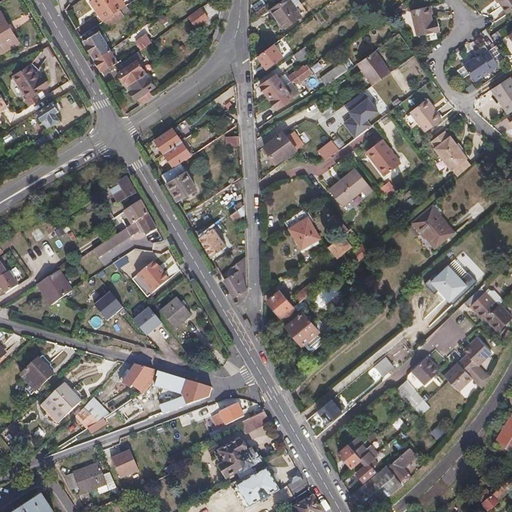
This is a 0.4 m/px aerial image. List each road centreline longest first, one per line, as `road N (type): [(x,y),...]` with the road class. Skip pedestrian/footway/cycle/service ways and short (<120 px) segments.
road 1 (residential): [(256,319),(241,22)]
road 2 (tertiary): [(260,373),(118,135)]
road 3 (track): [(278,404),(382,317),(405,280),(469,224)]
road 4 (residential): [(237,382),(213,399),(0,483)]
road 5 (residential): [(237,382),(0,321)]
road 6 (residential): [(452,0),(469,26),(448,46),(439,74),(495,135)]
road 7 (tertiary): [(340,511),(260,373)]
road 8 (residential): [(241,22),(216,69),(130,127)]
road 9 (primary): [(118,135),(42,0)]
road 10 (primary): [(0,203),(118,135)]
